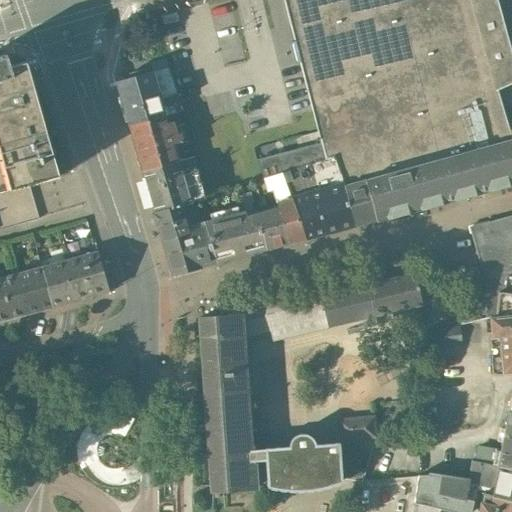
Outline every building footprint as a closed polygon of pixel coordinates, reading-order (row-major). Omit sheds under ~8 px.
[(332,157),(502,107),(497,89),(497,88),(509,83),(506,72),(509,72),(492,0),(284,0),(301,67),(318,132),(321,143),(325,159),(332,157)] [(52,177),(22,72),(11,75),(8,67),(5,55),(0,56),(0,156),(10,189),(28,184),(52,177)] [(26,62),(8,67),(11,75),(22,72),(52,177),(58,175),(26,62)] [(151,72),(116,82),(128,124),(162,114),(180,109),(174,89),(157,93),(151,72)] [(511,83),(497,89),(502,107),(511,104),(511,83)] [(502,107),(332,157),(342,183),(352,222),(373,217),(374,220),(376,219),(375,214),(455,192),(453,185),(462,182),(473,179),(475,187),(511,176),(511,138),(510,132),(502,107)] [(162,114),(128,124),(141,171),(177,161),(172,145),(181,142),(178,134),(174,134),(170,122),(165,123),(162,114)] [(318,132),(296,137),(299,149),(321,143),(318,132)] [(299,149),(256,160),(263,179),(280,173),(280,171),(325,159),(321,143),(299,149)] [(10,189),(0,156),(0,228),(37,218),(28,184),(10,189)] [(325,159),(280,171),(280,173),(284,183),(289,197),(304,238),(352,225),(352,222),(342,183),(332,157),(325,159)] [(177,161),(141,171),(154,213),(183,204),(190,202),(177,161)] [(280,173),(263,179),(266,191),(273,189),(276,201),(277,201),(289,197),(284,183),(280,173)] [(246,194),(238,196),(243,210),(246,217),(254,215),(246,194)] [(289,197),(277,201),(278,206),(290,242),(304,238),(289,197)] [(189,226),(183,204),(154,213),(166,254),(173,252),(179,273),(200,266),(216,262),(203,222),(189,226)] [(254,215),(246,217),(250,227),(259,228),(264,249),(290,242),(278,206),(254,215)] [(243,210),(203,222),(216,262),(264,249),(259,228),(250,227),(246,217),(243,210)] [(511,215),(468,228),(469,233),(470,233),(486,286),(488,319),(489,319),(494,318),(500,261),(511,262),(511,215)] [(96,251),(64,260),(74,299),(108,291),(96,251)] [(64,260),(41,267),(52,306),(74,299),(64,260)] [(341,268),(331,270),(329,275),(330,280),(318,283),(317,278),(313,275),(302,277),(300,282),(301,287),(290,290),(288,285),(285,281),(273,284),(271,289),(272,294),(261,296),(260,292),(255,288),(245,291),(243,295),(244,300),(233,303),(231,298),(227,295),(217,297),(215,301),(216,309),(220,311),(226,310),(366,277),(377,274),(375,264),(371,261),(361,264),(358,268),(359,273),(347,276),(346,271),(341,268)] [(511,262),(500,261),(494,318),(511,316),(511,262)] [(41,267),(15,274),(26,313),(52,306),(41,267)] [(15,274),(0,278),(0,319),(26,313),(15,274)] [(413,274),(379,282),(377,274),(366,277),(375,314),(400,308),(420,304),(420,303),(417,289),(418,289),(417,286),(416,286),(413,274)] [(366,277),(319,288),(328,325),(375,314),(366,277)] [(319,288),(226,310),(228,316),(240,315),(241,337),(270,330),(272,338),(328,325),(319,288)] [(465,297),(464,295),(461,295),(464,324),(472,322),(470,297),(465,297)] [(420,304),(400,308),(402,318),(423,314),(421,303),(420,303),(420,304)] [(228,316),(199,318),(211,491),(255,488),(252,450),(252,448),(249,448),(241,337),(240,315),(228,316)] [(511,316),(494,318),(489,319),(493,373),(511,371),(511,316)] [(451,327),(433,331),(432,330),(430,331),(432,347),(454,343),(451,327)] [(373,416),(338,420),(339,440),(375,437),(373,416)] [(511,426),(506,426),(503,442),(505,442),(504,450),(495,449),(492,465),(498,467),(511,470),(511,426)] [(305,434),(302,433),(298,434),(295,435),(293,437),(290,440),(289,442),(288,445),(288,446),(288,448),(289,451),(289,452),(290,454),(292,456),(294,458),(297,459),(299,460),(302,460),(305,460),(308,459),(310,457),(311,456),(313,454),(314,452),(314,450),(315,447),(315,444),(314,443),(313,440),(310,437),(307,435),(305,434)] [(305,460),(302,460),(299,460),(297,459),(294,458),(292,456),(290,454),(289,452),(289,451),(288,448),(288,446),(264,448),(264,449),(252,450),(253,461),(265,460),(267,487),(280,490),(290,491),(301,491),(315,490),(322,488),(330,486),(341,482),(339,443),(315,444),(315,447),(314,450),(314,452),(313,454),(311,456),(310,457),(308,459),(305,460)] [(492,465),(473,461),(469,478),(469,479),(478,481),(477,482),(479,482),(494,486),(498,467),(492,465)] [(511,470),(498,467),(494,486),(492,494),(511,498),(511,470)] [(430,473),(429,475),(419,475),(413,511),(467,511),(470,510),(472,502),(437,492),(441,474),(430,473)] [(469,478),(441,474),(437,492),(472,502),(474,489),(479,482),(477,482),(478,481),(469,479),(469,478)] [(255,488),(211,491),(212,511),(260,511),(259,487),(255,488)] [(511,511),(511,498),(492,494),(482,492),(478,511),(511,511)]
